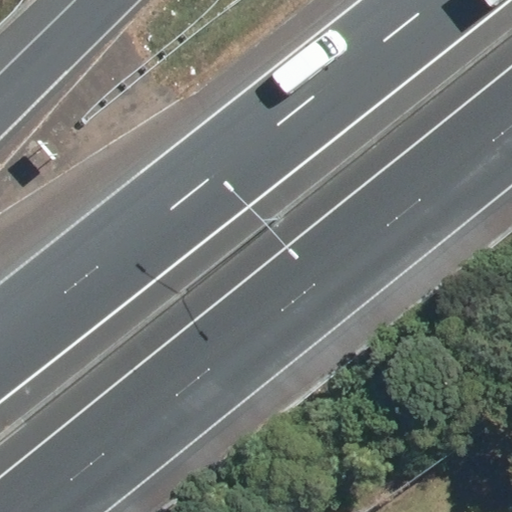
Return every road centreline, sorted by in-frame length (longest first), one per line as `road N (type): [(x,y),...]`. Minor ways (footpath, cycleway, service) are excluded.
road 1 (motorway): [(511,136),(33,511)]
road 2 (motorway): [(0,348),(438,0)]
road 3 (motorway): [(0,116),(108,0)]
